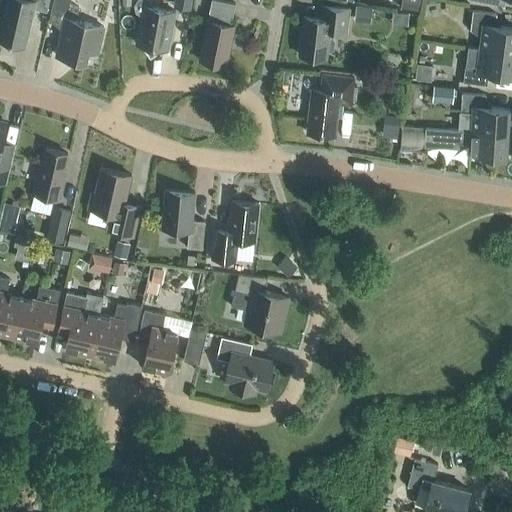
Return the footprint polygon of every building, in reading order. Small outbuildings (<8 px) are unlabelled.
[(46,11),(48,0),(6,0),(0,26),(0,39),(8,42),(7,43),(24,47),(33,8),(46,11)] [(97,52),(103,26),(76,19),(79,7),(69,4),(69,0),(53,0),(49,19),(63,22),(56,54),(85,61),(88,50),(97,52)] [(168,48),(175,10),(152,6),(147,0),(136,0),(135,4),(136,10),(141,14),(136,42),(142,43),(146,49),(151,46),(151,47),(156,44),(155,43),(157,41),(161,42),(161,47),(168,48)] [(230,24),(232,16),(235,3),(222,0),(211,0),(209,12),(208,19),(206,19),(198,59),(227,64),(235,25),(230,24)] [(347,32),(350,8),(321,4),(319,17),(304,15),(299,54),(326,57),(326,51),(328,51),(329,51),(333,48),(334,40),(331,36),(329,35),(328,35),(329,29),(347,32)] [(370,23),(372,7),(356,4),(354,21),(370,23)] [(478,47),(511,51),(511,26),(494,25),(496,13),(472,9),(469,29),(478,35),(480,35),(478,47)] [(408,12),(392,11),(391,23),(407,24),(408,12)] [(433,61),(435,46),(421,44),(419,59),(433,61)] [(511,75),(511,51),(478,47),(477,58),(475,58),(465,61),(463,81),(486,84),(488,72),(511,75)] [(430,66),(414,64),(412,80),(428,82),(430,66)] [(351,103),(354,77),(323,73),(321,89),(311,88),(306,131),(335,135),(339,102),(351,103)] [(452,102),(454,87),(434,85),(432,100),(452,102)] [(470,131),(508,131),(509,107),(484,106),(485,94),(461,92),(460,112),(469,117),(471,117),(470,129),(470,131)] [(397,137),(399,116),(384,114),(382,136),(397,137)] [(0,120),(0,180),(6,182),(15,143),(2,140),(6,122),(0,120)] [(412,149),(414,125),(402,124),(400,148),(412,149)] [(470,131),(470,129),(459,128),(459,129),(425,127),(423,145),(457,147),(458,142),(469,142),(469,153),(506,155),(508,131),(470,131)] [(64,168),(68,152),(46,147),(42,163),(39,163),(32,192),(59,199),(67,169),(64,168)] [(125,202),(131,174),(100,167),(94,192),(91,192),(88,208),(111,213),(107,229),(134,235),(140,205),(125,202)] [(202,248),(205,220),(192,219),(195,191),(165,188),(161,227),(188,230),(187,247),(202,248)] [(255,240),(259,202),(232,199),(228,230),(214,229),(211,257),(235,260),(237,238),(255,240)] [(62,242),(70,209),(53,205),(46,238),(62,242)] [(125,257),(129,242),(117,239),(113,254),(125,257)] [(122,275),(124,263),(114,261),(111,273),(122,275)] [(279,331),(288,296),(264,290),(267,277),(268,276),(238,273),(238,274),(231,304),(248,309),(244,322),(279,331)] [(17,310),(21,295),(6,292),(9,278),(0,276),(0,332),(12,335),(17,310)] [(12,335),(36,341),(41,322),(52,324),(60,290),(39,285),(36,299),(21,295),(17,310),(12,335)] [(66,291),(58,326),(70,328),(65,348),(89,353),(99,314),(103,296),(86,292),(85,296),(66,291)] [(99,314),(89,353),(114,359),(120,332),(134,335),(141,306),(126,302),(126,305),(117,303),(114,317),(99,314)] [(168,371),(177,331),(162,328),(165,314),(144,309),(138,336),(149,338),(143,365),(168,371)] [(199,363),(206,332),(190,328),(183,359),(199,363)] [(266,389),(273,360),(249,355),(252,343),(221,336),(216,357),(229,360),(224,380),(231,381),(230,386),(254,392),(255,386),(266,389)] [(412,442),(396,438),(393,452),(408,456),(412,442)] [(462,511),(468,488),(433,479),(437,463),(414,457),(407,484),(429,490),(425,508),(439,511),(462,511)]
